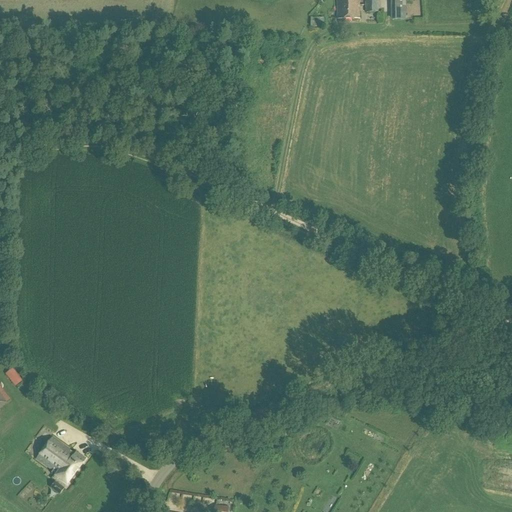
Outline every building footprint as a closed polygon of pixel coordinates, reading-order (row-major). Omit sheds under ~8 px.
[(337,0),(338,19),(360,19),(359,0),(337,0)] [(365,0),(366,13),(378,13),(378,0),(365,0)] [(391,0),(391,12),(405,12),(404,0),(391,0)] [(405,12),(391,12),(391,20),(405,20),(405,12)] [(16,387),(23,381),(13,369),(6,374),(16,387)] [(0,407),(10,400),(0,386),(0,407)] [(333,429),(343,432),(345,425),(336,422),(333,429)] [(75,454),(53,437),(37,460),(53,471),(52,472),(68,484),(86,459),(76,452),(75,454)] [(60,495),(64,488),(55,482),(50,488),(60,495)]
